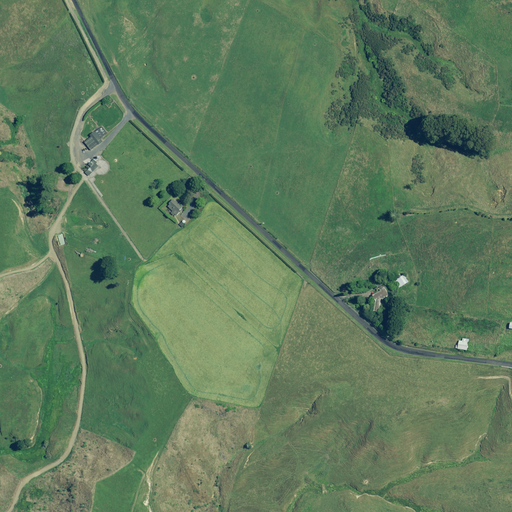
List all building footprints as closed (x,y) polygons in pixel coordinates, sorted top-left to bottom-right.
[(108,133),(103,126),(92,135),(93,137),(86,142),(92,150),(103,141),(101,138),(108,133)] [(98,163),(95,160),(84,170),(86,172),(90,176),(100,165),(98,163)] [(183,207),(175,199),(170,203),(171,204),(169,206),(170,208),(168,210),(174,215),(176,217),(180,212),(179,211),(183,207)] [(409,282),(405,275),(395,281),(399,288),(409,282)] [(379,312),(381,300),(390,296),(386,287),(380,289),(372,293),(376,301),(374,311),(379,312)] [(470,339),(463,338),(463,341),(460,341),(459,345),(457,345),(456,348),(468,350),(470,339)]
